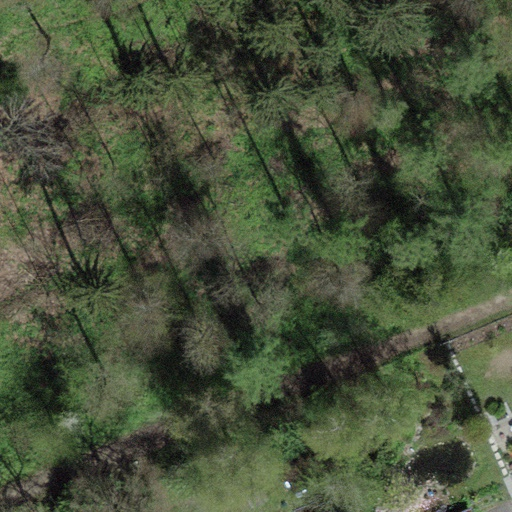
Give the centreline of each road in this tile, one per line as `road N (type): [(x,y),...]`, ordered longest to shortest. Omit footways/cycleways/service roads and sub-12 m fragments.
road 1 (track): [(0,507),(261,391),(511,293)]
road 2 (motorway): [(0,228),(180,0)]
